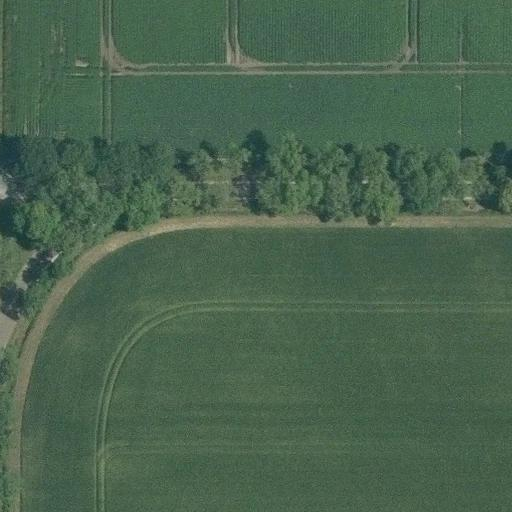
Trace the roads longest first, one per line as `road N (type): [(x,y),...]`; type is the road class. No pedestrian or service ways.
road 1 (unclassified): [(511,194),(154,193)]
road 2 (unclassified): [(154,193),(66,234),(38,264),(0,332)]
road 3 (unclassified): [(154,193),(0,191)]
